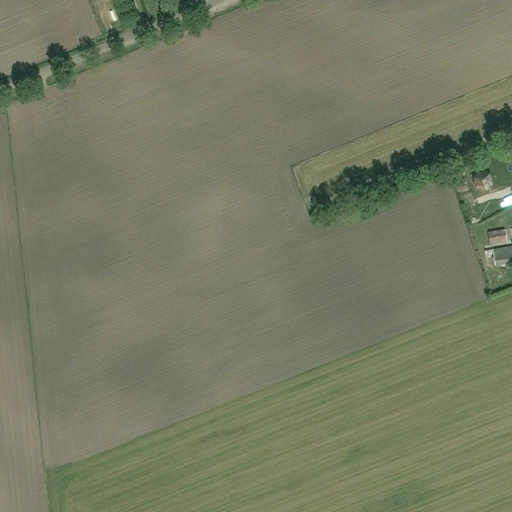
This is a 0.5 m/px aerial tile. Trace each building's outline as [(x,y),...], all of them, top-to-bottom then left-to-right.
[(472,158),(459,163),(462,170),(474,165),(472,158)] [(496,177),(501,196),(511,192),(511,182),(510,174),(496,177)] [(474,221),(497,211),(492,200),(478,206),(475,198),(466,202),(474,221)] [(505,229),(488,232),(490,245),(507,242),(505,229)] [(511,262),(511,246),(493,250),(495,265),(511,262)]
